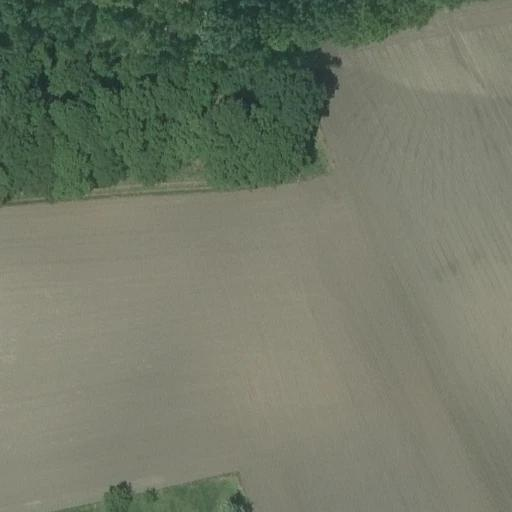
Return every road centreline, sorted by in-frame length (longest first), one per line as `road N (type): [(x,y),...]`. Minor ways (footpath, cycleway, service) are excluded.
road 1 (track): [(336,0),(306,9),(288,29),(301,129),(287,168),(268,177),(116,188)]
road 2 (track): [(116,188),(152,143),(222,0)]
